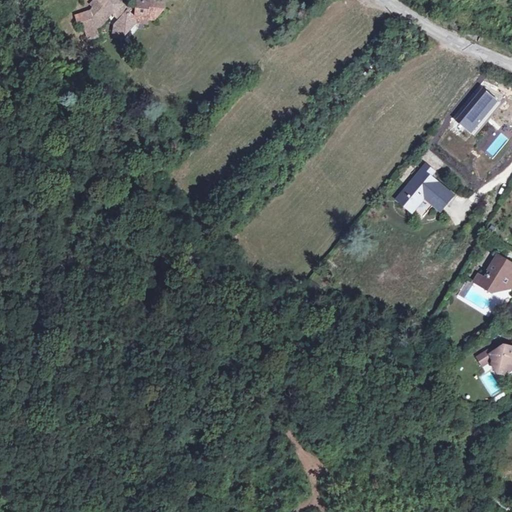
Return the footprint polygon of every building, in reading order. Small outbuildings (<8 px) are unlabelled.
[(93,0),(90,5),(93,8),(90,11),(75,16),(77,23),(82,21),(87,36),(98,33),(96,28),(95,25),(99,24),(110,11),(112,14),(119,20),(115,25),(125,34),(135,23),(147,24),(148,19),(154,20),(164,9),(162,0),(160,0),(151,0),(150,2),(138,0),(136,16),(133,17),(128,13),(131,11),(123,3),(119,7),(116,5),(119,2),(120,1),(120,0),(93,0)] [(95,25),(96,28),(101,27),(112,14),(110,11),(99,24),(95,25)] [(462,26),(455,23),(452,30),(458,33),(462,26)] [(433,173),(426,166),(398,200),(412,212),(424,197),(441,211),(453,197),(429,177),(433,173)] [(480,285),(493,293),(503,291),(507,284),(511,287),(511,264),(498,256),(480,285)] [(310,281),(307,286),(315,291),(318,287),(310,281)] [(476,292),(479,287),(473,284),(465,298),(470,301),(476,292)] [(311,297),(315,291),(307,286),(303,292),(311,297)] [(511,348),(504,346),(492,354),(490,355),(492,359),(499,370),(508,373),(510,365),(511,365),(511,348)] [(490,350),(478,357),(483,365),(492,359),(490,355),(492,354),(490,350)] [(490,394),(499,388),(488,371),(479,378),(490,394)]
